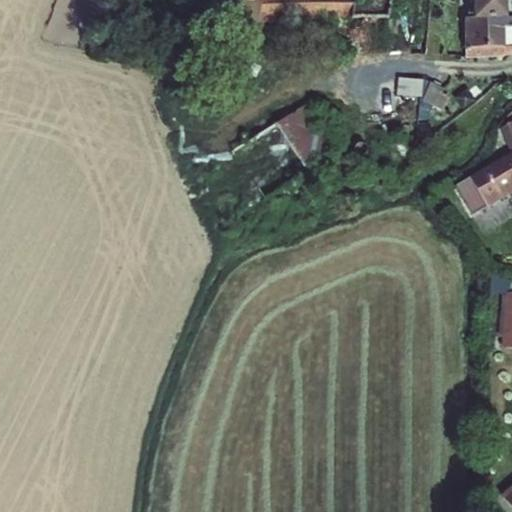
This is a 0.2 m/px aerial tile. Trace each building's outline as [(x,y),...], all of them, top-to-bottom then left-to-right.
[(226,0),(227,20),(392,17),(391,0),(226,0)] [(457,0),(458,54),(511,53),(511,24),(503,24),(502,0),(457,0)] [(301,157),(323,146),(304,107),(241,139),(268,193),(309,172),(301,157)] [(511,129),(511,151),(457,182),(475,214),(511,193),(511,121),(509,124),(511,129)] [(511,290),(504,290),(502,347),(511,347),(511,290)] [(511,484),(501,493),(511,506),(511,484)]
